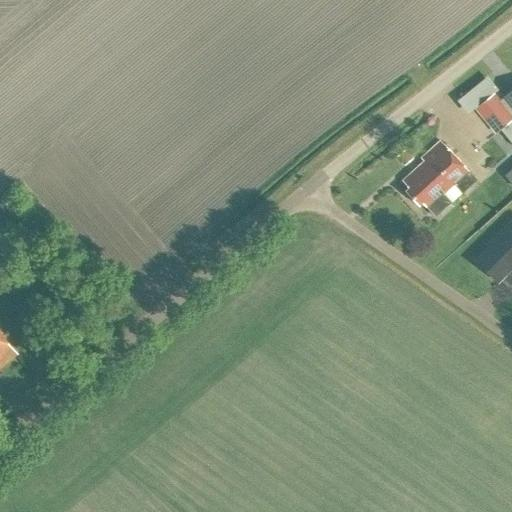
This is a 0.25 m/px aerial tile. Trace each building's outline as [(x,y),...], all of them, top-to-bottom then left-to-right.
[(475,109),(496,135),(501,131),(511,121),(511,114),(495,93),(475,109)] [(511,121),(501,131),(511,143),(511,121)] [(476,180),(441,142),(421,159),(424,163),(403,182),(410,189),(406,192),(419,206),(422,203),(436,217),(452,202),(444,193),(454,185),(462,193),(476,180)] [(406,151),(397,158),(404,167),(413,159),(406,151)] [(490,248),(476,261),(498,283),(511,269),(511,220),(487,245),(490,248)] [(0,369),(18,354),(0,333),(0,369)]
